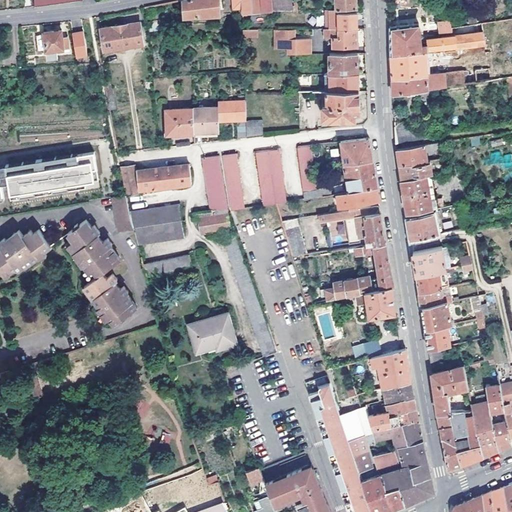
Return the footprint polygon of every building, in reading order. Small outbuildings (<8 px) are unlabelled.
[(183,0),(183,5),(184,21),(219,14),(218,0),(183,0)] [(241,8),(240,0),(231,0),(232,8),(241,8)] [(240,0),(241,8),(241,9),(242,12),(252,12),(251,0),(240,0)] [(251,0),(252,12),(261,11),(260,0),(251,0)] [(260,0),(261,11),(295,10),(293,0),(292,0),(260,0)] [(336,8),(323,8),(323,28),(338,27),(338,13),(338,8),(336,8)] [(338,27),(356,27),(356,12),(338,13),(338,27)] [(458,30),(457,25),(451,26),(449,19),(439,21),(440,33),(458,30)] [(104,50),(143,44),(140,21),(100,27),(104,50)] [(391,55),(426,49),(426,44),(421,44),(419,21),(390,26),(391,41),(391,55)] [(356,27),(338,27),(325,28),(325,35),(332,36),(332,46),(357,46),(356,27)] [(55,44),(68,43),(67,32),(62,32),(61,28),(43,30),(43,33),(36,35),(38,51),(45,50),(46,59),(57,57),(56,48),(55,44)] [(258,37),(257,29),(242,30),(243,39),(258,37)] [(288,38),(294,38),(294,30),(286,30),(286,38),(274,38),(274,46),(288,46),(288,38)] [(75,55),(87,54),(83,31),(72,33),(75,55)] [(426,49),(427,56),(428,56),(429,55),(430,55),(431,54),(431,53),(432,51),(432,50),(486,44),(484,32),(426,36),(426,44),(426,49)] [(288,46),(288,53),(309,53),(309,38),(294,38),(288,38),(288,46)] [(392,78),(427,73),(427,56),(426,49),(391,55),(391,64),(392,78)] [(330,73),(358,73),(357,53),(329,53),(329,73),(330,73)] [(446,72),(448,86),(491,78),(489,67),(446,72)] [(448,86),(446,72),(427,73),(392,78),(392,85),(393,93),(448,86)] [(358,73),(330,73),(331,90),(358,90),(358,81),(358,73)] [(109,109),(116,107),(110,79),(104,80),(109,109)] [(358,90),(331,90),(321,90),(321,105),(322,105),(323,118),(330,117),(330,120),(354,119),(354,113),(359,112),(358,103),(358,90)] [(247,136),(246,119),(245,100),(217,102),(218,106),(218,116),(230,115),(230,118),(236,118),(237,137),(247,136)] [(193,108),(194,133),(219,131),(218,122),(218,116),(218,106),(193,108)] [(167,134),(194,133),(193,108),(166,109),(167,134)] [(246,119),(247,136),(263,134),(262,119),(246,119)] [(405,123),(395,125),(395,142),(418,139),(416,129),(406,131),(405,123)] [(343,163),(373,160),(370,137),(340,140),(343,163)] [(426,149),(424,143),(396,147),(397,155),(398,163),(429,160),(428,159),(426,149)] [(303,191),(316,189),(313,168),(309,144),(297,146),(303,191)] [(276,202),(281,202),(286,201),(279,148),(269,149),(255,151),(263,204),(276,202)] [(77,151),(0,159),(0,168),(78,160),(77,153),(77,151)] [(0,196),(77,186),(76,178),(84,177),(83,173),(96,171),(94,151),(77,153),(78,160),(0,168),(0,196)] [(511,167),(511,162),(511,154),(501,155),(500,151),(486,152),(488,165),(500,164),(501,169),(511,167)] [(244,207),(235,153),(222,155),(231,209),(244,207)] [(193,218),(200,217),(203,232),(230,228),(228,211),(219,155),(202,157),(211,210),(192,213),(193,218)] [(347,192),(377,187),(375,175),(373,160),(343,163),(343,164),(347,192)] [(429,160),(398,163),(400,172),(401,177),(426,174),(432,173),(429,160)] [(126,193),(126,195),(138,194),(138,189),(191,183),(189,164),(135,170),(134,164),(121,166),(125,191),(126,193)] [(426,174),(401,177),(404,196),(407,213),(431,209),(426,174)] [(76,178),(77,186),(84,185),(84,177),(76,178)] [(351,209),(357,208),(356,204),(378,200),(379,200),(378,195),(377,187),(347,192),(336,193),(338,205),(351,204),(351,209)] [(316,189),(303,191),(304,198),(317,196),(316,189)] [(132,224),(129,211),(126,195),(126,193),(113,195),(118,227),(132,224)] [(281,202),(276,202),(280,215),(285,214),(281,202)] [(129,211),(132,224),(137,243),(184,236),(179,204),(129,211)] [(357,208),(351,209),(318,214),(320,227),(329,226),(329,221),(345,219),(349,241),(360,239),(360,236),(366,234),(366,238),(373,237),(374,243),(385,242),(382,223),(379,205),(357,208)] [(433,214),(408,219),(409,226),(411,238),(438,232),(433,214)] [(67,242),(78,256),(77,257),(82,264),(83,263),(89,270),(93,267),(97,273),(84,284),(98,302),(97,303),(108,317),(111,315),(115,320),(137,302),(128,291),(130,290),(125,283),(121,285),(116,279),(118,278),(113,271),(106,276),(102,270),(119,256),(109,243),(111,241),(106,235),(101,239),(96,232),(98,230),(92,222),(89,224),(83,216),(66,230),(72,238),(67,242)] [(281,219),(292,255),(307,253),(296,217),(281,219)] [(0,270),(2,274),(15,264),(17,266),(23,261),(24,262),(38,253),(38,254),(46,248),(45,246),(50,242),(38,227),(32,230),(29,227),(22,232),(18,227),(5,237),(3,235),(0,237),(0,270)] [(265,355),(278,351),(238,235),(225,240),(265,355)] [(367,245),(361,245),(363,255),(375,252),(380,283),(371,284),(369,274),(334,281),(335,287),(326,288),(328,299),(359,293),(364,292),(391,287),(394,287),(390,264),(387,248),(386,242),(385,242),(374,243),(374,244),(367,245)] [(416,274),(440,270),(445,269),(441,246),(412,252),(414,262),(416,274)] [(146,275),(189,268),(187,254),(142,261),(146,275)] [(463,266),(472,264),(470,256),(461,258),(463,266)] [(472,264),(463,266),(465,272),(474,270),(472,264)] [(440,270),(416,274),(418,284),(419,291),(443,287),(440,270)] [(391,287),(364,292),(369,317),(396,313),(394,300),(391,287)] [(443,287),(419,291),(421,300),(422,306),(448,303),(454,301),(453,294),(444,295),(443,287)] [(477,318),(484,316),(479,294),(472,296),(477,318)] [(448,303),(422,306),(423,316),(425,328),(449,324),(453,323),(448,303)] [(218,347),(237,341),(228,311),(208,317),(209,319),(190,325),(197,350),(217,344),(218,347)] [(449,324),(425,328),(426,338),(428,348),(445,345),(450,344),(447,327),(450,327),(449,324)] [(352,346),(354,357),(381,350),(378,340),(352,346)] [(445,345),(428,348),(429,357),(431,365),(447,362),(445,345)] [(383,388),(411,381),(408,362),(406,348),(370,357),(372,368),(378,366),(383,388)] [(434,388),(438,413),(452,411),(449,391),(469,387),(464,364),(432,373),(434,388)] [(28,378),(33,397),(42,394),(37,376),(28,378)] [(511,380),(500,383),(507,414),(508,420),(511,437),(511,380)] [(360,471),(342,414),(331,381),(318,385),(320,388),(309,392),(331,458),(334,457),(336,462),(333,464),(344,497),(347,496),(347,498),(348,501),(345,502),(348,511),(372,511),(363,480),(360,471)] [(387,402),(414,397),(413,390),(411,381),(383,388),(387,402)] [(507,414),(500,383),(499,381),(486,385),(489,407),(492,417),(507,414)] [(389,410),(389,413),(416,408),(415,403),(414,397),(387,402),(389,410)] [(342,414),(360,471),(375,466),(365,434),(375,431),(374,428),(370,414),(368,408),(368,407),(342,414)] [(501,448),(495,424),(494,424),(492,417),(489,407),(473,409),(484,456),(494,451),(501,448)] [(389,413),(392,424),(404,422),(419,419),(417,413),(416,408),(389,413)] [(452,411),(454,424),(456,436),(457,441),(466,440),(468,446),(459,449),(462,464),(470,460),(474,459),(484,456),(473,409),(452,411)] [(374,428),(392,424),(389,413),(389,410),(370,414),(374,428)] [(452,411),(438,413),(439,421),(440,427),(454,424),(452,411)] [(508,420),(507,414),(492,417),(494,424),(495,424),(508,420)] [(419,419),(404,422),(409,444),(423,440),(421,429),(419,419)] [(511,444),(511,437),(508,420),(495,424),(501,448),(509,445),(511,444)] [(392,424),(374,428),(375,431),(377,437),(395,432),(399,447),(409,444),(404,422),(392,424)] [(454,424),(440,427),(441,432),(442,438),(456,436),(454,424)] [(377,437),(375,431),(365,434),(375,466),(360,471),(363,480),(384,473),(380,467),(376,454),(399,447),(395,432),(377,437)] [(202,432),(192,436),(194,442),(204,438),(202,432)] [(169,443),(171,435),(162,434),(161,442),(169,443)] [(456,436),(442,438),(447,468),(450,467),(455,466),(462,464),(459,449),(457,441),(456,436)] [(423,440),(409,444),(399,447),(376,454),(380,467),(384,473),(389,493),(402,488),(431,475),(428,460),(423,440)] [(466,440),(457,441),(459,449),(468,446),(466,440)] [(259,464),(246,469),(250,481),(264,477),(259,464)] [(273,479),(265,482),(270,494),(277,511),(333,511),(330,503),(320,507),(315,494),(326,490),(317,465),(307,469),(306,466),(287,473),(288,477),(274,482),(273,479)] [(273,479),(274,482),(288,477),(287,473),(273,479)] [(384,473),(363,480),(372,511),(386,511),(399,507),(405,504),(402,488),(389,493),(384,473)] [(206,477),(208,483),(217,480),(215,474),(206,477)] [(431,475),(402,488),(405,504),(435,493),(435,489),(432,478),(431,475)] [(491,491),(495,511),(508,511),(508,508),(504,486),(497,488),(491,491)] [(326,490),(315,494),(320,507),(330,503),(328,496),(326,490)] [(483,494),(486,511),(495,511),(491,491),(486,493),(483,494)] [(277,511),(270,494),(254,500),(257,508),(256,509),(256,511),(277,511)] [(474,497),(475,511),(486,511),(483,494),(478,496),(474,497)] [(475,511),(474,497),(466,501),(462,502),(455,505),(453,509),(453,511),(475,511)]
